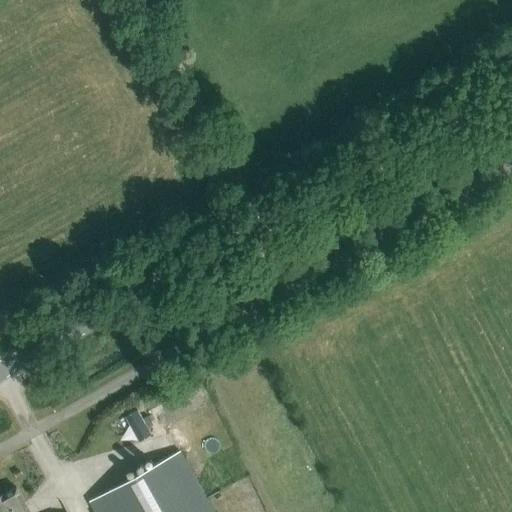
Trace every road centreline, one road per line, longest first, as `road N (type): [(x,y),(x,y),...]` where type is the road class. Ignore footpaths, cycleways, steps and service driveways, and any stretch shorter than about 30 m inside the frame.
road 1 (secondary): [(0,373),(511,86)]
road 2 (track): [(262,226),(139,0)]
